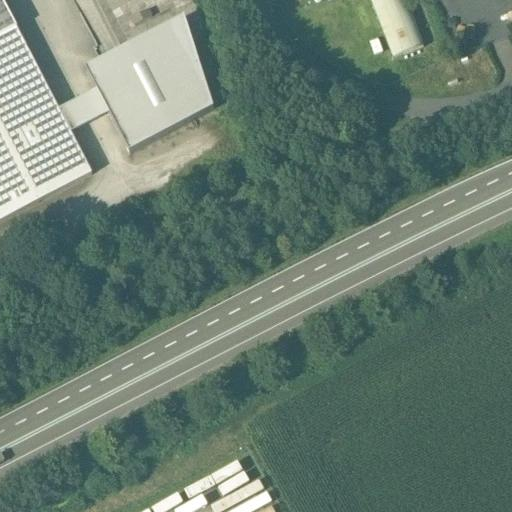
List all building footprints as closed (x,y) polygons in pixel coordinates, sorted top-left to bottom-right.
[(0,0),(0,39),(2,39),(16,31),(17,30),(1,0),(0,0)] [(373,0),(393,58),(423,48),(407,0),(373,0)] [(130,156),(214,112),(185,21),(86,72),(130,156)] [(16,31),(2,39),(77,184),(92,176),(16,31)] [(77,184),(2,39),(0,39),(0,210),(5,220),(77,184)]
